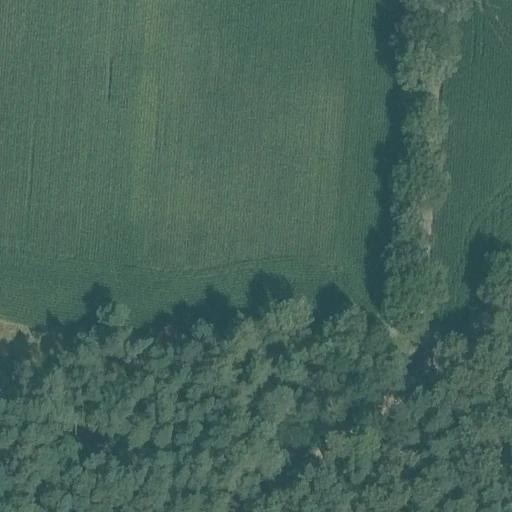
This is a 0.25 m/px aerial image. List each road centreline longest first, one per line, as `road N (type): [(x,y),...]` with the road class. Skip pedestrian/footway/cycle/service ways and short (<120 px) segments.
road 1 (track): [(511,309),(272,511)]
road 2 (track): [(136,511),(139,360)]
